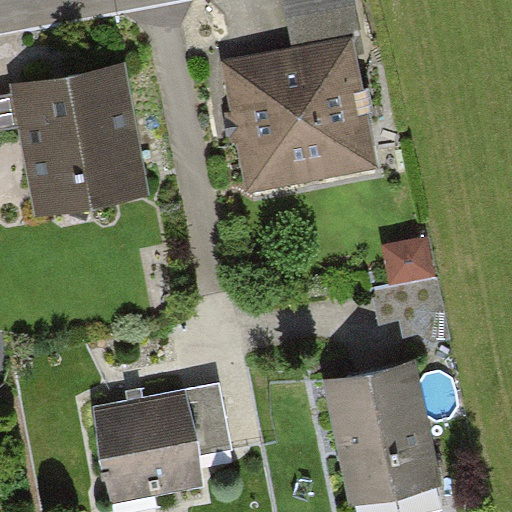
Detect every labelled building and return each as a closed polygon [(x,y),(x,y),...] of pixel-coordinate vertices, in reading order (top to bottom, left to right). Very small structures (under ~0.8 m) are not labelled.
[(281,0),(293,54),(234,66),(259,188),(381,163),(356,45),(370,42),(360,0),(281,0)] [(130,62),(0,86),(0,131),(26,126),(42,209),(154,187),(130,62)] [(430,235),(385,244),(392,282),(438,273),(430,235)] [(417,359),(338,371),(358,496),(436,484),(417,359)] [(226,384),(100,405),(115,494),(206,479),(202,456),(237,450),(226,384)]
